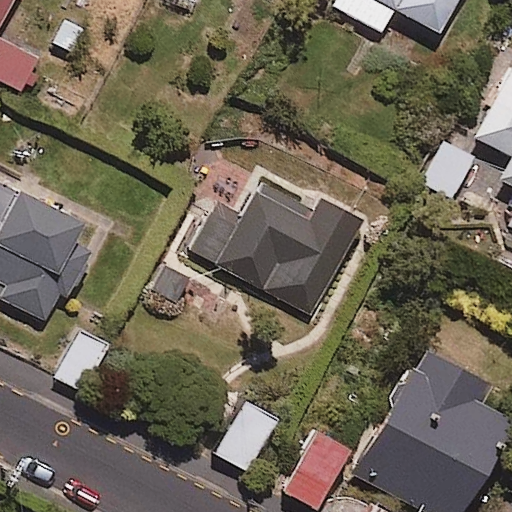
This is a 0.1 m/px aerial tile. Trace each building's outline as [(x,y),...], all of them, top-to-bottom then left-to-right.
[(0,0),(0,82),(18,93),(37,61),(0,39),(0,29),(17,0),(0,0)] [(462,0),(339,0),(335,8),(381,35),(394,12),(441,38),(462,0)] [(511,50),(503,46),(466,128),(505,146),(493,170),(511,178),(511,203),(504,221),(511,224),(511,50)] [(466,160),(440,147),(425,178),(451,191),(466,160)] [(102,235),(0,187),(0,294),(61,323),(102,235)] [(316,218),(262,189),(245,222),(216,206),(191,253),(314,319),(364,228),(323,205),(316,218)] [(109,350),(81,335),(57,380),(85,395),(109,350)] [(493,395),(428,359),(364,473),(433,511),(469,511),(511,436),(511,430),(483,414),(493,395)] [(277,426),(245,407),(215,455),(247,475),(277,426)] [(350,457),(317,438),(286,493),(319,511),(350,457)]
